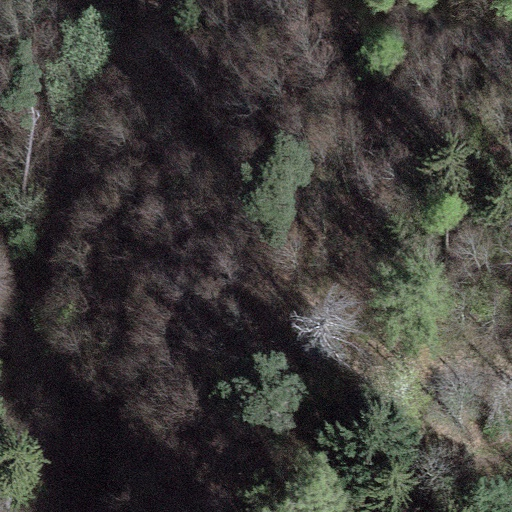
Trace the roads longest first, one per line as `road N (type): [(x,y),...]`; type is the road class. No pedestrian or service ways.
road 1 (track): [(44,511),(37,445),(51,244),(128,56),(173,0)]
road 2 (track): [(373,414),(439,377),(511,380)]
